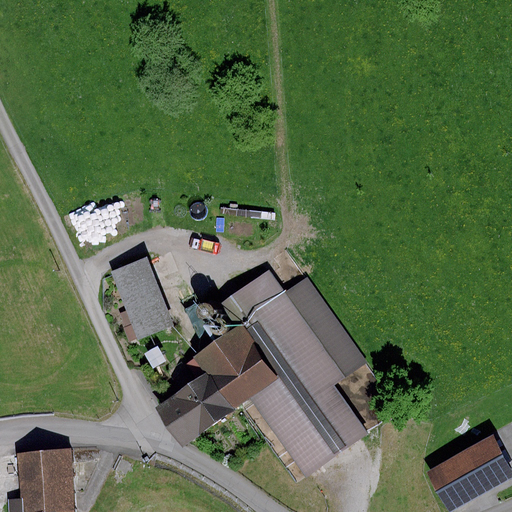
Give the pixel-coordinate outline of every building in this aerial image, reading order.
[(154,259),(115,275),(141,341),(181,325),(154,259)] [(291,378),(254,403),(310,480),(374,435),(338,385),(369,363),(309,280),(290,293),(274,271),(233,300),(253,325),(291,378)] [(211,317),(214,318),(216,318),(219,318),(221,316),(223,314),(224,312),(224,309),(223,306),(222,304),(220,303),(217,302),(214,302),(212,303),(210,305),(208,307),(208,310),(208,312),(209,315),(211,317)] [(223,331),(225,332),(228,333),(231,332),(233,331),(235,329),(236,326),(236,323),(235,321),(233,319),(231,317),(229,316),(226,317),(223,318),(221,319),(220,322),(219,324),(220,327),(221,329),(223,331)] [(291,378),(253,325),(191,368),(201,382),(216,372),(243,411),(254,403),(291,378)] [(165,346),(152,354),(160,370),(174,362),(165,346)] [(201,382),(166,409),(193,447),(243,411),(216,372),(201,382)] [(460,423),(456,433),(468,438),(472,427),(460,423)] [(511,454),(502,437),(436,474),(457,511),(461,511),(511,483),(511,454)] [(81,511),(78,450),(24,454),(29,499),(11,500),(12,511),(81,511)]
